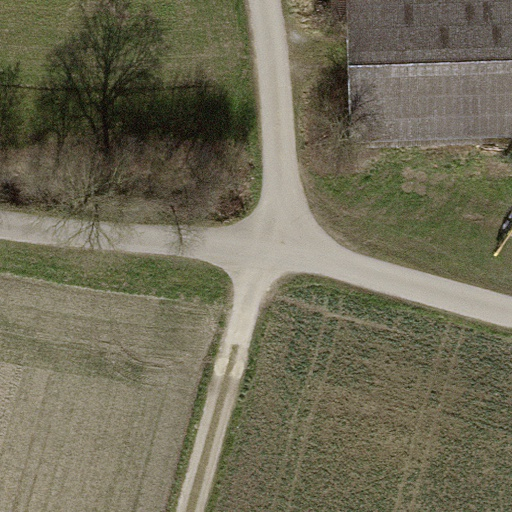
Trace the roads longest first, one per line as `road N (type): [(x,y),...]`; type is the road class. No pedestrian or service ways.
road 1 (track): [(269,242),(194,511)]
road 2 (track): [(0,231),(269,242)]
road 3 (track): [(269,242),(511,312)]
road 4 (residential): [(266,0),(283,197),(269,242)]
